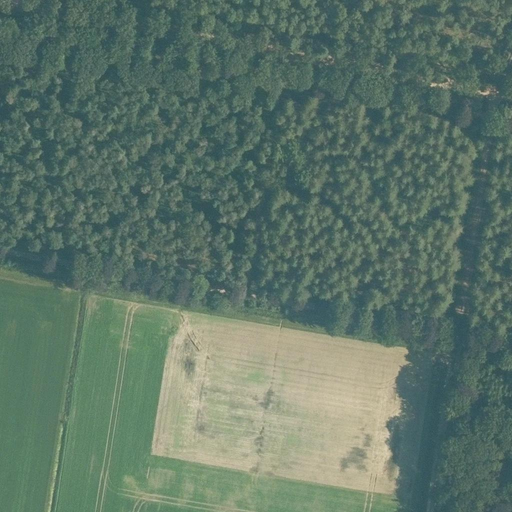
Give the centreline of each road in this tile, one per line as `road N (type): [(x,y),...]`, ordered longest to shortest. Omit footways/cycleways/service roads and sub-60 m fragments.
road 1 (track): [(511,348),(0,258)]
road 2 (track): [(493,95),(0,8)]
road 3 (track): [(426,511),(493,95)]
